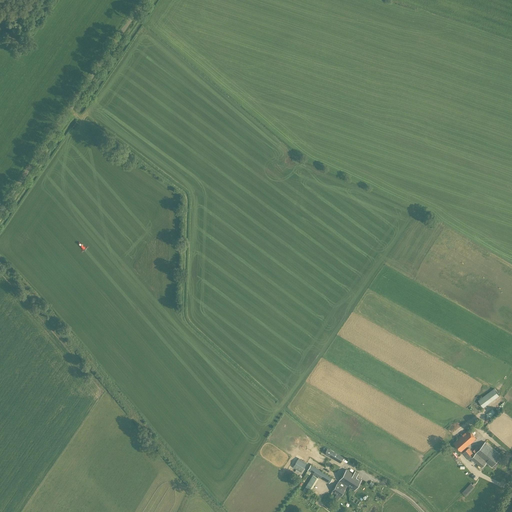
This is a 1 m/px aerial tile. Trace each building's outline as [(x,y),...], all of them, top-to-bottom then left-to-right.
[(482,406),(499,396),(495,388),(478,399),(482,406)] [(461,452),(476,438),(468,430),(453,443),(461,452)] [(492,467),(501,455),(485,442),(474,455),(473,457),(471,459),(482,467),(486,462),(492,467)] [(473,457),(474,455),(468,448),(462,453),(469,461),(473,457)] [(330,449),(326,455),(337,461),(341,456),(330,449)] [(298,457),(293,467),(301,472),(307,462),(298,457)] [(329,483),(333,477),(311,464),(307,470),(329,483)] [(339,480),(347,485),(354,490),(361,479),(356,476),(358,473),(355,471),(353,474),(346,469),(339,480)] [(337,500),(340,496),(347,485),(339,480),(332,491),(336,494),(334,497),(337,500)] [(466,496),(475,487),(471,483),(462,492),(466,496)]
